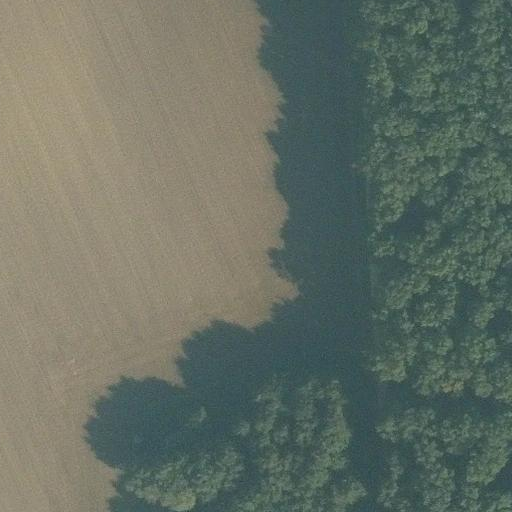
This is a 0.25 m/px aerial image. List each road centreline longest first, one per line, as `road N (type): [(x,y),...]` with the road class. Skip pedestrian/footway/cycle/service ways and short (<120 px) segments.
road 1 (track): [(368,0),(378,201)]
road 2 (track): [(378,201),(387,376)]
road 3 (track): [(387,376),(391,440),(418,511)]
road 4 (track): [(387,376),(511,359)]
